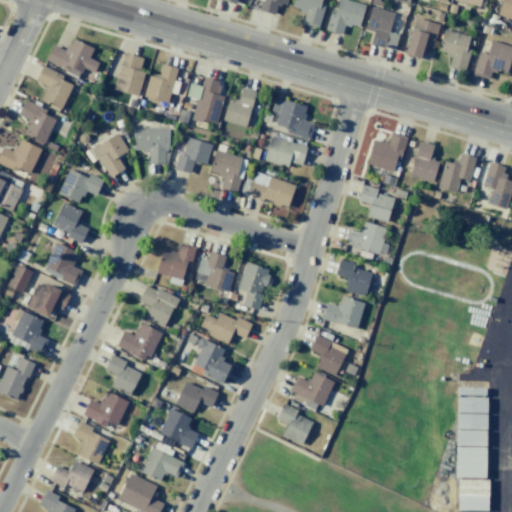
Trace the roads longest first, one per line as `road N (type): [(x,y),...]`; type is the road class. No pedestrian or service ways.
road 1 (residential): [(0,508),(151,208),(309,250)]
road 2 (residential): [(195,511),(289,316),(358,82)]
road 3 (secondary): [(84,0),(511,128)]
